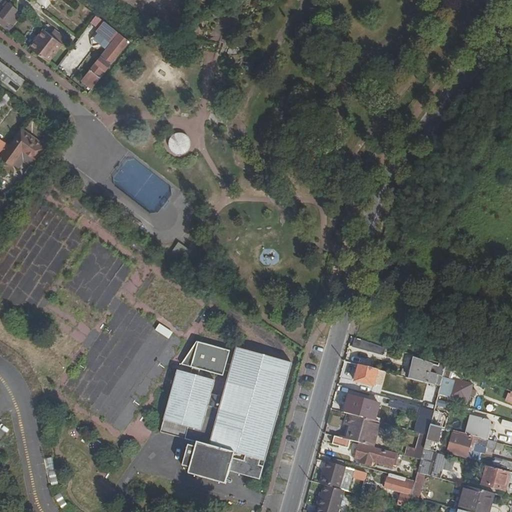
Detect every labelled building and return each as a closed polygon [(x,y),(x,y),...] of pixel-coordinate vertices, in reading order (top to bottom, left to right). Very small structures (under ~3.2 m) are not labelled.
[(0,16),(5,21),(1,26),(9,32),(19,20),(14,16),(17,11),(9,5),(0,16)] [(52,36),(45,31),(31,49),(50,64),(68,40),(56,31),(52,36)] [(71,75),(84,53),(71,46),(59,68),(71,75)] [(120,55),(111,48),(102,59),(111,66),(120,55)] [(102,59),(83,83),(92,90),(111,66),(102,59)] [(48,149),(21,130),(7,150),(2,156),(2,157),(14,166),(23,154),(37,164),(39,161),(48,149)] [(189,148),(189,140),(183,135),(175,135),(170,141),(170,149),(176,155),(184,154),(189,148)] [(178,243),(172,252),(191,265),(197,257),(178,243)] [(383,356),(385,350),(360,341),(358,349),(383,356)] [(360,341),(385,350),(385,348),(360,341)] [(179,366),(190,369),(189,375),(215,383),(211,396),(222,399),(231,367),(225,365),(229,353),(195,343),(179,366)] [(293,367),(236,350),(231,367),(222,399),(211,396),(215,383),(189,375),(177,372),(160,435),(190,443),(189,448),(187,447),(182,468),(188,470),(188,476),(226,486),(229,474),(260,483),(273,436),(293,367)] [(409,378),(441,387),(445,371),(438,368),(436,375),(430,373),(432,366),(415,360),(409,378)] [(374,388),(378,371),(358,366),(354,382),(374,388)] [(437,400),(446,403),(448,398),(468,404),(470,396),(475,397),(476,391),(472,390),(473,384),(453,379),(450,392),(446,391),(451,373),(445,371),(441,387),(437,400)] [(434,401),(437,392),(427,389),(423,398),(434,401)] [(344,413),(375,422),(379,405),(348,396),(344,413)] [(406,404),(381,398),(380,402),(405,408),(406,404)] [(434,412),(426,409),(419,434),(428,436),(430,425),(433,415),(434,412)] [(359,444),(374,448),(381,425),(346,415),(343,426),(345,426),(348,428),(344,440),(349,441),(359,444)] [(430,425),(441,428),(443,429),(446,418),(433,415),(430,425)] [(465,435),(488,441),(491,430),(489,429),(490,421),(471,416),(465,435)] [(440,431),(441,428),(430,425),(428,436),(424,450),(435,453),(440,431)] [(498,451),(500,444),(488,441),(465,435),(453,432),(447,453),(467,459),(469,453),(471,453),(473,446),(477,447),(477,445),(498,451)] [(412,450),(410,457),(414,459),(421,460),(424,450),(428,436),(419,434),(415,451),(412,450)] [(348,448),(349,441),(344,440),(341,439),(329,436),(327,443),(348,448)] [(396,466),(399,455),(374,448),(359,444),(355,462),(372,467),(373,463),(393,468),(393,466),(396,466)] [(421,460),(418,474),(426,476),(440,480),(443,471),(451,473),(454,462),(445,460),(446,456),(424,450),(421,460)] [(415,482),(418,474),(421,460),(414,459),(414,462),(416,463),(413,473),(407,472),(405,479),(415,482)] [(495,465),(511,469),(511,463),(496,459),(495,465)] [(320,485),(340,491),(346,469),(326,463),(320,485)] [(505,492),(510,473),(486,467),(481,485),(505,492)] [(352,480),(364,484),(364,483),(365,481),(367,474),(355,471),(352,480)] [(411,497),(420,500),(426,476),(418,474),(415,482),(411,497)] [(397,505),(408,508),(415,482),(405,479),(389,475),(385,489),(401,493),(397,505)] [(364,484),(361,496),(373,500),(377,487),(374,486),(369,484),(364,483),(364,484)] [(463,486),(457,510),(464,511),(487,511),(487,510),(490,511),(491,507),(489,506),(492,494),(463,486)] [(315,509),(327,511),(333,511),(338,494),(319,489),(314,508),(315,509)]
